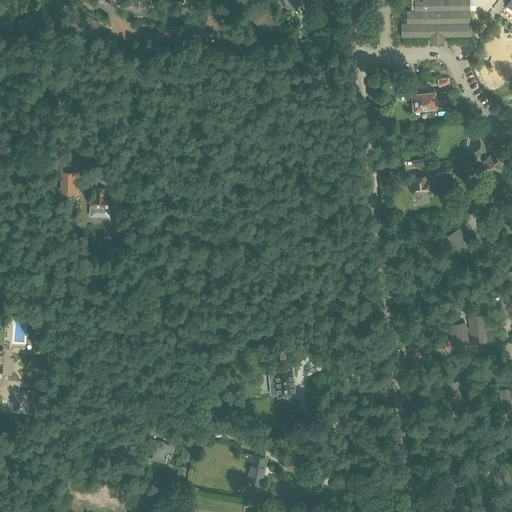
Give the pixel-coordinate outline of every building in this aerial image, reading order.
[(283,0),(287,9),(301,4),(299,0),(283,0)] [(471,22),(470,0),(418,0),(418,9),(407,9),(407,22),(401,22),(401,37),(434,36),(434,39),(441,39),(441,36),(472,36),(472,22),(471,22)] [(273,30),(279,26),(263,5),(250,15),(259,26),(266,21),(273,30)] [(92,35),(100,23),(81,11),(73,23),(92,35)] [(22,12),(15,25),(36,35),(42,22),(22,12)] [(442,49),(442,40),(426,41),(426,50),(442,49)] [(434,92),(414,94),(415,107),(435,106),(442,105),(441,91),(434,92)] [(498,160),(491,153),(483,161),(489,168),(498,160)] [(435,161),(435,168),(434,168),(436,175),(452,173),(451,167),(453,167),(452,160),(435,161)] [(61,171),(60,193),(77,193),(78,172),(61,171)] [(412,183),(413,184),(410,185),(411,190),(413,191),(413,194),(430,192),(429,179),(427,179),(426,176),(413,177),(414,183),(412,183)] [(446,180),(439,181),(439,189),(442,189),(446,189),(447,189),(446,180)] [(90,206),(90,216),(103,217),(104,207),(110,207),(110,197),(105,197),(105,188),(96,187),(96,196),(91,196),(90,206)] [(461,255),(473,246),(459,227),(448,235),(461,255)] [(486,340),(483,315),(469,316),(473,342),(486,340)] [(466,322),(451,323),(454,345),(468,343),(466,322)] [(275,371),(276,373),(276,374),(269,374),(270,383),(277,383),(278,394),(278,396),(296,395),(293,369),(275,371)] [(445,383),(449,403),(463,401),(458,380),(445,383)] [(45,383),(31,382),(30,405),(43,406),(45,383)] [(498,390),(504,413),(511,410),(511,386),(498,390)] [(164,461),(166,451),(171,452),(173,443),(174,439),(170,438),(169,443),(164,442),(164,441),(150,438),(148,443),(154,445),(152,458),(164,461)] [(266,457),(254,455),(253,464),(251,464),(248,477),(250,478),(249,489),(260,491),(262,480),(264,480),(266,466),(264,466),(266,457)] [(498,464),(489,466),(494,490),(504,488),(498,464)] [(185,476),(186,467),(178,467),(177,476),(185,476)] [(470,472),(450,475),(452,490),(472,487),(470,472)]
